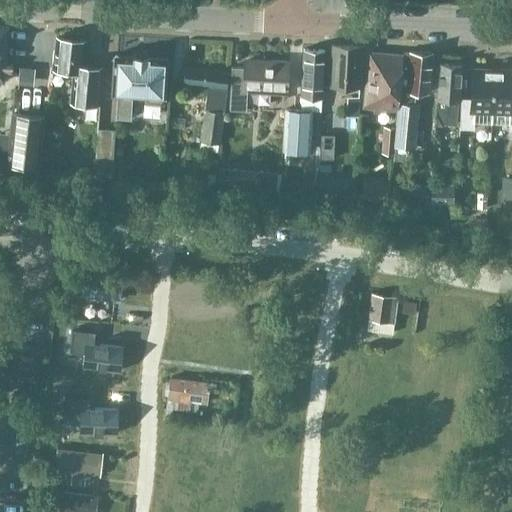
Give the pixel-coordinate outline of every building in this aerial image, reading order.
[(0,80),(1,81),(2,73),(12,73),(13,61),(3,60),(6,26),(0,25),(0,80)] [(83,63),(85,39),(55,37),(52,69),(72,71),(69,102),(99,104),(103,65),(83,63)] [(330,47),(329,85),(358,86),(359,48),(330,47)] [(322,97),(324,49),(303,48),(301,96),(322,97)] [(396,108),(400,54),(367,51),(363,106),(396,108)] [(401,51),(400,54),(396,108),(394,126),(392,153),(394,153),(394,147),(405,148),(411,148),(414,107),(410,107),(412,91),(426,92),(429,53),(401,51)] [(164,96),(166,61),(167,60),(164,57),(163,58),(147,57),(148,56),(132,55),(132,56),(116,55),(116,54),(113,57),(114,58),(113,75),(116,75),(115,93),(118,94),(116,116),(115,116),(115,117),(130,118),(131,101),(129,101),(129,94),(144,95),(146,101),(159,101),(161,96),(164,96)] [(246,62),(246,67),(232,67),(232,76),(231,103),(245,103),(246,89),(287,90),(287,60),(274,59),(274,62),(246,62)] [(437,98),(437,111),(443,124),(455,124),(457,99),(460,63),(441,62),(437,98)] [(206,92),(204,109),(199,141),(219,144),(224,111),(227,69),(184,63),(181,88),(206,92)] [(490,121),(493,67),(472,66),(470,97),(460,96),(459,126),(473,127),(473,120),(490,121)] [(511,68),(493,67),(490,121),(508,122),(507,128),(511,128),(511,68)] [(359,96),(346,95),(345,116),(358,117),(359,96)] [(309,149),(312,110),(286,109),(284,148),(309,149)] [(42,113),(10,110),(6,160),(37,163),(42,113)] [(392,153),(394,126),(383,125),(380,152),(392,153)] [(321,133),(320,157),(332,158),(334,134),(321,133)] [(394,153),(393,160),(404,161),(405,148),(394,147),(394,153)] [(94,162),(94,173),(93,174),(110,178),(110,174),(111,163),(94,162)] [(511,176),(501,177),(501,198),(511,198),(511,176)] [(447,187),(431,187),(431,203),(447,203),(447,187)] [(122,277),(87,273),(84,298),(119,303),(122,277)] [(189,298),(222,301),(224,281),(191,278),(189,298)] [(398,295),(371,291),(366,330),(393,333),(398,295)] [(479,335),(481,300),(459,298),(457,334),(479,335)] [(216,322),(177,320),(176,350),(215,352),(216,322)] [(95,331),(72,329),(69,351),(83,353),(82,366),(119,371),(122,347),(93,344),(95,331)] [(399,393),(421,395),(425,359),(403,357),(399,393)] [(462,396),(467,367),(444,363),(439,392),(462,396)] [(204,401),(206,382),(170,378),(167,396),(204,401)] [(87,397),(63,397),(63,419),(78,419),(78,433),(116,433),(116,409),(87,409),(87,397)] [(101,453),(57,447),(54,470),(71,473),(70,485),(84,486),(85,477),(90,478),(90,475),(98,476),(101,453)] [(67,494),(65,511),(93,511),(95,496),(67,494)]
